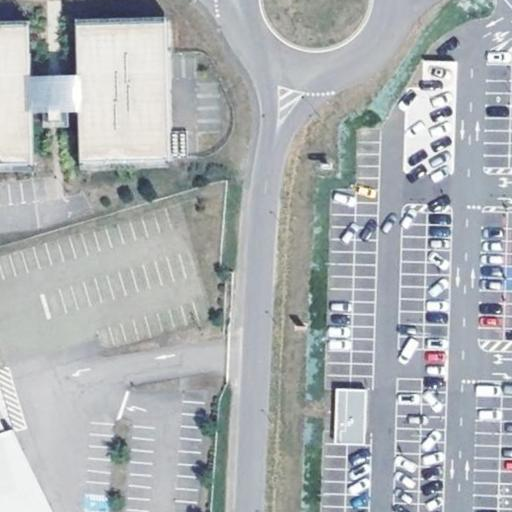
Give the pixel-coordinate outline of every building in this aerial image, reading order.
[(80,75),(81,126),(82,175),(171,174),(168,24),(79,25),(80,75)] [(35,127),(34,76),(33,27),(0,27),(0,177),(36,176),(35,127)] [(81,126),(80,75),(34,76),(35,127),(81,126)] [(209,115),(174,125),(180,148),(216,138),(209,115)] [(52,511),(14,431),(0,383),(0,418),(45,511),(52,511)] [(337,389),(335,432),(365,433),(367,390),(337,389)] [(45,511),(0,418),(0,511),(45,511)] [(365,433),(335,432),(335,444),(364,446),(365,433)]
